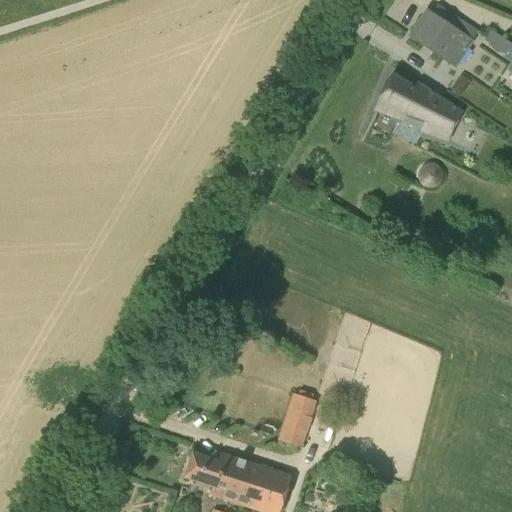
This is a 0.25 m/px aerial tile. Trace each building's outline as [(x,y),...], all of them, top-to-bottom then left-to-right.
[(453,66),(470,41),(425,11),(408,36),(453,66)] [(510,44),(490,30),(483,41),(503,54),(510,44)] [(421,128),(446,137),(459,111),(437,96),(435,100),(430,97),(432,93),(417,83),(413,88),(393,75),(375,112),(377,113),(378,111),(400,119),(404,112),(426,120),(424,123),(421,128)] [(411,229),(393,220),(387,231),(405,240),(411,229)] [(300,448),(315,401),(291,394),(276,440),(300,448)] [(263,511),(276,511),(289,476),(218,453),(215,461),(191,453),(183,477),(212,487),(209,494),(263,511)]
